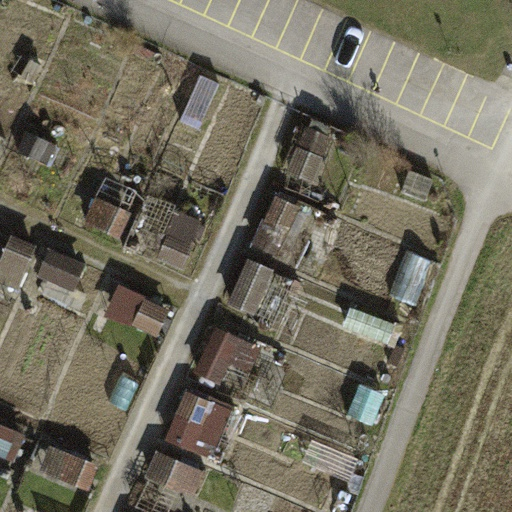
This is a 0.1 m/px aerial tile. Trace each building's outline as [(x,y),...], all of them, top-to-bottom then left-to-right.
[(55,45),(40,38),(32,57),(47,64),(55,45)] [(260,111),(242,103),(232,124),(250,132),(260,111)] [(338,137),(310,125),(288,174),(316,186),(338,137)] [(59,153),(25,138),(15,160),(48,175),(59,153)] [(433,189),(407,178),(398,199),(425,210),(433,189)] [(139,200),(101,183),(90,206),(129,224),(139,200)] [(322,219),(276,199),(253,251),(299,271),(322,219)] [(207,229),(181,218),(166,252),(191,263),(207,229)] [(35,252),(8,240),(0,257),(0,290),(14,297),(35,252)] [(86,272),(48,255),(37,278),(75,295),(86,272)] [(427,269),(408,261),(392,300),(411,308),(427,269)] [(272,277),(247,265),(227,309),(252,320),(272,277)] [(165,318),(142,308),(130,334),(153,344),(165,318)] [(394,332),(352,315),(348,326),(389,343),(394,332)] [(257,356),(210,335),(190,379),(217,391),(226,371),(246,380),(257,356)] [(376,402),(356,394),(345,419),(365,427),(376,402)] [(208,412),(182,401),(173,422),(198,434),(208,412)] [(264,426),(250,420),(240,442),(254,448),(264,426)] [(22,444),(0,434),(0,468),(9,473),(22,444)] [(323,457),(300,447),(292,466),(315,476),(323,457)] [(87,473),(48,455),(38,477),(77,494),(87,473)] [(201,482),(158,463),(148,485),(191,504),(201,482)]
